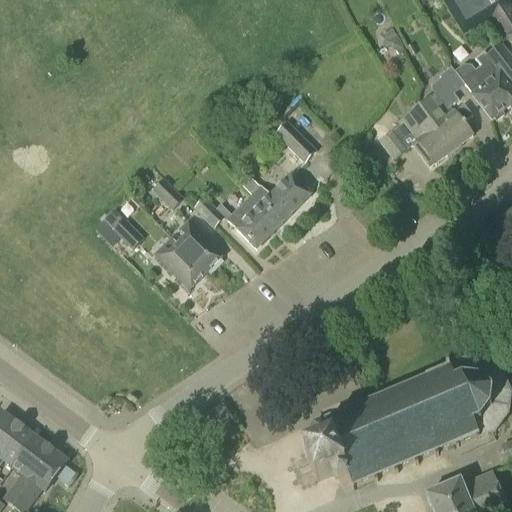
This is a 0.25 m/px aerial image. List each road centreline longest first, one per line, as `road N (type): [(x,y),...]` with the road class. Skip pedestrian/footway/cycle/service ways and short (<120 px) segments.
road 1 (residential): [(115,457),(511,175)]
road 2 (tertiary): [(115,457),(0,375)]
